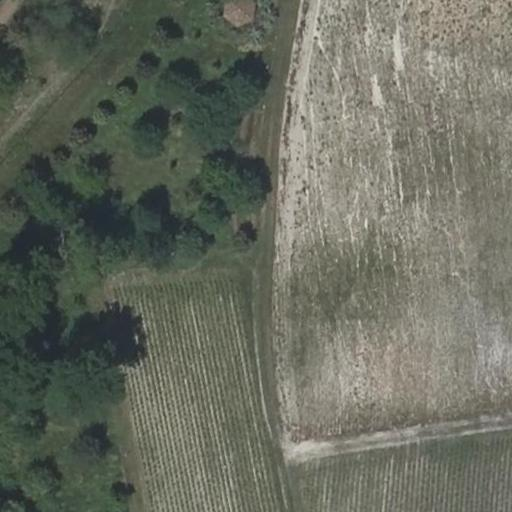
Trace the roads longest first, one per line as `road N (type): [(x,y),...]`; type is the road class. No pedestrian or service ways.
road 1 (track): [(292,511),(258,318),(288,0)]
road 2 (track): [(136,511),(94,287),(101,274),(264,255)]
road 3 (track): [(280,452),(511,420)]
